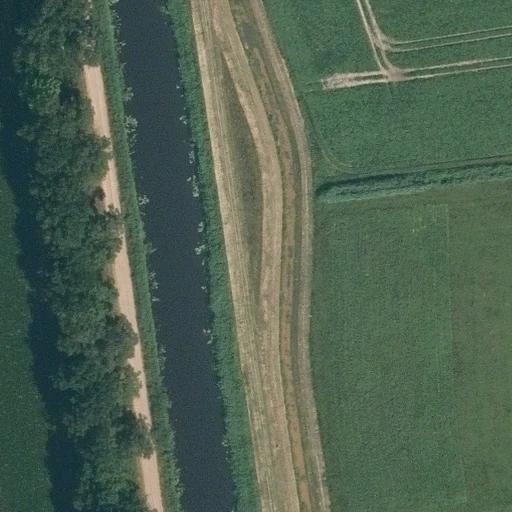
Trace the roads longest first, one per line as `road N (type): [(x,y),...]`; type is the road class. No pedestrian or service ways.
road 1 (track): [(194,0),(248,181),(241,309),(270,511)]
road 2 (track): [(154,511),(81,0)]
